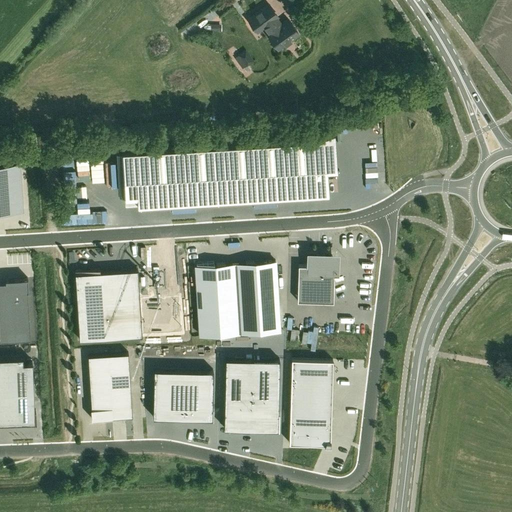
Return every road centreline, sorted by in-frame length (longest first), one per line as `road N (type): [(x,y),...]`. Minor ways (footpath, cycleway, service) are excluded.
road 1 (unclassified): [(0,453),(149,447),(326,483),(352,481),(365,463),(389,253),(378,212)]
road 2 (unclassified): [(0,242),(378,212)]
road 3 (secondary): [(401,511),(420,354),(449,288)]
